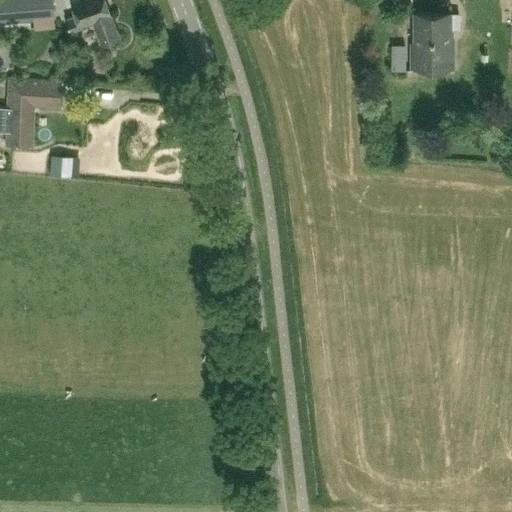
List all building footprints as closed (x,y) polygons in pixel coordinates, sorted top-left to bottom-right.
[(0,0),(0,22),(32,20),(32,16),(54,15),(53,0),(0,0)] [(71,0),(77,14),(64,19),(69,32),(83,27),(82,25),(93,20),(102,43),(119,37),(104,0),(71,0)] [(451,44),(451,12),(415,12),(415,43),(412,43),(412,67),(454,67),(454,44),(451,44)] [(0,65),(11,66),(12,42),(0,41),(0,65)] [(400,67),(401,43),(385,42),(384,66),(400,67)] [(8,108),(0,107),(0,129),(7,130),(6,144),(33,145),(35,104),(60,105),(61,80),(10,77),(8,108)] [(67,174),(68,154),(52,153),(50,173),(67,174)]
